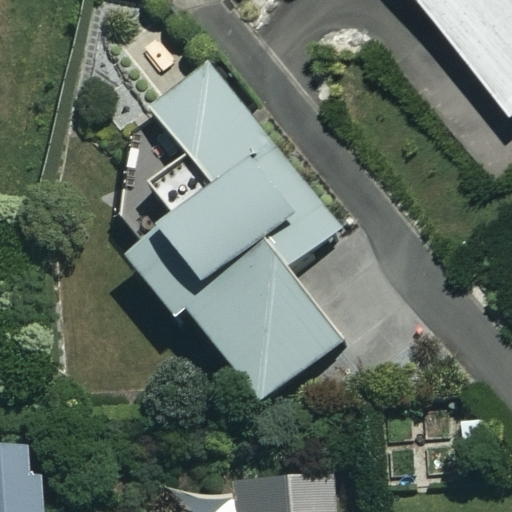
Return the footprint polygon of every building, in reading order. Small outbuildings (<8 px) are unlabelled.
[(511,0),(423,0),(511,110),(511,0)] [(336,236),(207,71),(143,120),(184,171),(145,202),(166,229),(119,266),(170,332),(183,322),(253,412),(335,347),(281,278),(336,236)] [(424,418),(380,420),(383,490),(427,488),(424,418)] [(40,511),(37,457),(0,459),(0,511),(40,511)] [(332,511),(331,484),(234,486),(234,511),(332,511)]
